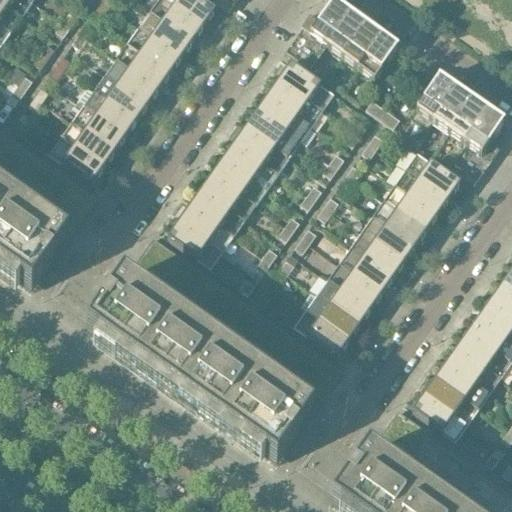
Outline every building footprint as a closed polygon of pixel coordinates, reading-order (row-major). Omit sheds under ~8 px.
[(32,8),(20,0),(0,0),(0,9),(21,24),(32,8)] [(91,2),(87,0),(81,0),(77,6),(85,12),(91,2)] [(107,0),(106,0),(100,9),(108,14),(115,5),(107,0)] [(189,0),(161,0),(160,3),(203,34),(214,18),(189,0)] [(237,6),(228,0),(200,0),(228,19),(237,6)] [(203,34),(160,3),(148,19),(192,49),(203,34)] [(0,9),(0,32),(9,39),(21,24),(0,9)] [(108,14),(100,9),(93,18),(101,24),(108,14)] [(325,53),(349,21),(332,9),(318,29),(309,23),(300,35),(325,53)] [(68,19),(61,29),(69,34),(76,25),(68,19)] [(192,49),(148,19),(137,35),(181,65),(192,49)] [(341,65),(365,32),(363,31),(360,29),(358,27),(356,24),(355,23),(353,20),(352,20),(351,22),(349,21),(325,53),(341,65)] [(69,34),(61,29),(54,38),(62,44),(69,34)] [(84,31),(78,40),(86,46),(92,36),(84,31)] [(0,32),(0,52),(9,39),(0,32)] [(357,76),(381,43),(379,42),(380,40),(381,39),(379,39),(375,38),(371,36),(369,36),(366,34),(366,33),(365,32),(341,65),(357,76)] [(181,65),(137,35),(126,50),(170,81),(181,65)] [(325,53),(300,35),(292,47),(317,65),(325,53)] [(86,46),(78,40),(71,50),(79,55),(86,46)] [(373,88),(393,60),(396,57),(397,55),(394,53),(394,54),(382,45),(382,44),(381,43),(357,76),(373,88)] [(317,65),(292,47),(283,58),(309,76),(317,65)] [(45,50),(39,60),(47,66),(53,56),(45,50)] [(170,81),(126,50),(115,66),(158,97),(170,81)] [(47,66),(39,60),(32,70),(40,75),(47,66)] [(70,68),(62,62),(55,72),(63,77),(70,68)] [(158,97),(115,66),(104,82),(147,113),(158,97)] [(289,71),(278,87),(322,117),(333,101),(289,71)] [(63,77),(55,72),(49,81),(57,87),(63,77)] [(23,82),(17,91),(25,97),(31,87),(23,82)] [(147,113),(104,82),(92,98),(136,129),(147,113)] [(432,129),(455,96),(453,95),(441,87),(441,86),(438,84),(436,86),(437,86),(415,118),(411,124),(427,136),(431,129),(432,129)] [(278,87),(267,102),(310,133),(322,117),(278,87)] [(25,97),(17,91),(10,101),(18,106),(25,97)] [(40,94),(33,103),(41,109),(48,99),(40,94)] [(136,129),(92,98),(87,94),(76,110),(81,114),(125,145),(136,129)] [(447,140),(470,107),(469,106),(466,104),(464,101),(461,99),(459,96),(459,94),(458,95),(457,97),(455,96),(432,129),(447,140)] [(267,102),(256,118),(299,149),(310,133),(267,102)] [(33,103),(27,113),(35,118),(41,109),(33,103)] [(0,127),(2,129),(9,119),(13,113),(5,107),(1,113),(0,114),(0,127)] [(371,107),(364,116),(392,135),(398,126),(371,107)] [(463,151),(486,117),(485,116),(486,115),(486,114),(485,113),(481,113),(480,112),(476,111),(473,109),(472,108),(470,107),(447,140),(463,151)] [(125,145),(81,114),(70,130),(113,161),(125,145)] [(498,156),(489,150),(502,131),(503,129),(500,127),(500,128),(488,119),(486,117),(463,151),(464,151),(489,169),(498,156)] [(256,118),(245,134),(288,165),(299,149),(256,118)] [(11,136),(18,141),(26,131),(18,125),(11,136)] [(357,129),(350,139),(358,144),(365,135),(357,129)] [(113,161),(70,130),(59,146),(102,176),(113,161)] [(245,134),(233,150),(277,181),(288,165),(245,134)] [(0,206),(30,228),(34,223),(64,244),(81,220),(82,220),(82,221),(83,221),(84,221),(85,221),(86,220),(87,219),(97,205),(86,198),(0,136),(0,206)] [(358,144),(350,139),(344,148),(351,154),(358,144)] [(382,146),(374,141),(367,150),(375,156),(382,146)] [(102,176),(59,146),(48,162),(91,192),(102,176)] [(233,150),(222,166),(266,197),(277,181),(233,150)] [(375,156),(367,150),(360,160),(368,165),(375,156)] [(489,169),(464,151),(455,163),(481,181),(489,169)] [(335,160),(328,170),(336,175),(343,166),(335,160)] [(459,191),(416,160),(405,176),(448,207),(459,191)] [(481,181),(455,163),(448,174),(473,192),(481,181)] [(222,166),(211,182),(254,213),(266,197),(222,166)] [(321,179),(329,185),(336,175),(328,170),(321,179)] [(359,178),(352,172),(345,182),(353,187),(359,178)] [(448,207),(405,176),(393,192),(437,222),(448,207)] [(211,182),(200,198),(243,228),(254,213),(211,182)] [(353,187),(345,182),(338,191),(346,197),(353,187)] [(312,192),(306,202),(314,207),(320,198),(312,192)] [(437,222),(393,192),(382,208),(426,238),(437,222)] [(243,228),(200,198),(188,214),(232,244),(243,228)] [(314,207),(306,202),(299,211),(307,217),(314,207)] [(329,204),(322,213),(330,219),(337,210),(329,204)] [(0,287),(14,298),(20,290),(30,298),(40,285),(40,284),(41,284),(67,247),(64,244),(34,223),(30,228),(0,206),(0,287)] [(426,238),(382,208),(371,224),(414,254),(426,238)] [(322,213),(316,223),(324,229),(330,219),(322,213)] [(188,214),(177,229),(221,260),(232,244),(188,214)] [(290,224),(284,233),(291,239),(298,229),(290,224)] [(414,254),(371,224),(360,239),(403,270),(414,254)] [(177,229),(166,245),(209,276),(221,260),(177,229)] [(291,239),(284,233),(277,243),(285,248),(291,239)] [(315,241),(307,235),(300,245),(308,250),(315,241)] [(403,270),(360,239),(349,255),(392,286),(403,270)] [(143,264),(126,288),(156,310),(153,315),(275,401),(279,396),(309,417),(326,393),(327,394),(328,394),(329,394),(330,394),(330,393),(331,393),(341,378),(331,371),(186,268),(152,244),(142,259),(142,260),(141,260),(141,261),(141,262),(142,262),(142,263),(143,264)] [(308,250),(300,245),(294,254),(301,260),(308,250)] [(268,255),(261,264),(269,270),(276,260),(268,255)] [(392,286),(349,255),(337,271),(381,302),(392,286)] [(269,270),(261,264),(255,274),(263,279),(269,270)] [(285,267),(278,276),(286,282),(293,272),(285,267)] [(381,302),(337,271),(326,287),(370,318),(381,302)] [(511,275),(501,291),(511,299),(511,275)] [(286,282),(278,276),(271,286),(279,291),(286,282)] [(96,325),(87,338),(98,346),(92,353),(259,471),(264,463),(275,471),(285,457),(286,457),(312,420),(309,417),(279,396),(275,401),(153,315),(156,310),(126,288),(123,286),(96,324),(97,324),(96,325)] [(247,302),(254,292),(246,286),(239,297),(247,302)] [(370,318),(326,287),(315,303),(358,334),(370,318)] [(511,299),(501,291),(489,307),(511,323),(511,299)] [(255,308),(263,314),(271,304),(263,298),(255,308)] [(358,334),(315,303),(304,319),(347,350),(358,334)] [(511,323),(489,307),(478,323),(511,346),(511,323)] [(347,350),(304,319),(292,335),(336,365),(347,350)] [(511,346),(478,323),(467,339),(510,370),(511,367),(511,346)] [(467,339),(456,355),(499,386),(510,370),(467,339)] [(456,355),(445,371),(488,401),(499,386),(456,355)] [(445,371),(433,387),(477,417),(488,401),(445,371)] [(433,387),(422,403),(466,433),(477,417),(433,387)] [(422,403),(411,418),(454,449),(466,433),(422,403)] [(388,437),(371,461),(401,483),(398,488),(432,511),(511,511),(511,498),(416,431),(397,417),(387,432),(386,433),(386,434),(386,435),(387,435),(387,436),(387,437),(388,437)] [(511,445),(511,441),(506,437),(500,447),(508,452),(511,445)] [(342,497),(332,511),(333,511),(432,511),(398,488),(401,483),(371,461),(368,459),(341,497),(342,497)] [(491,459),(484,470),(491,475),(499,465),(491,459)] [(500,481),(508,487),(511,481),(511,474),(508,471),(500,481)]
